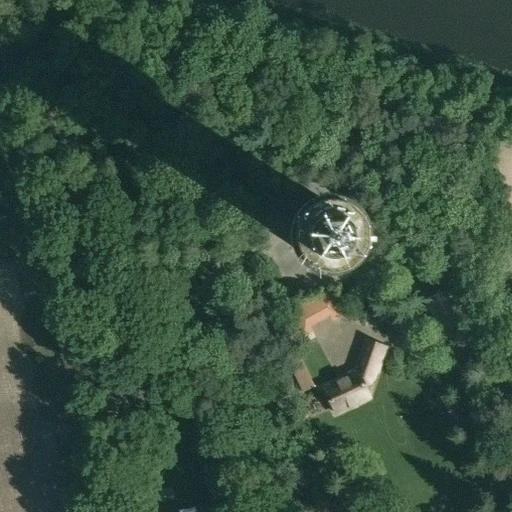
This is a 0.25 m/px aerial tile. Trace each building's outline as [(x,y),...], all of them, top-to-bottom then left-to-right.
[(190,156),(203,195),(220,190),(218,183),(225,181),(227,187),(244,182),(231,142),(190,156)] [(310,256),(312,257),(315,257),(320,258),(325,257),(330,256),(334,254),(338,251),(342,248),(345,243),(347,239),(348,234),(349,229),(348,224),(347,219),(345,215),(342,211),(338,207),(334,204),(330,202),(328,202),(325,201),(320,201),(315,201),(310,202),(306,204),(302,207),(298,211),(295,215),(293,219),(292,224),(291,229),(292,234),(293,239),(295,243),(298,248),(302,251),(306,254),(310,256)] [(443,284),(421,295),(436,324),(457,313),(443,284)] [(377,371),(384,346),(363,339),(354,370),(355,371),(323,388),(336,413),(370,396),(364,385),(370,382),(374,370),(377,371)] [(101,420),(126,417),(119,381),(101,383),(102,392),(96,393),(101,420)] [(135,495),(138,511),(178,511),(173,486),(135,495)]
